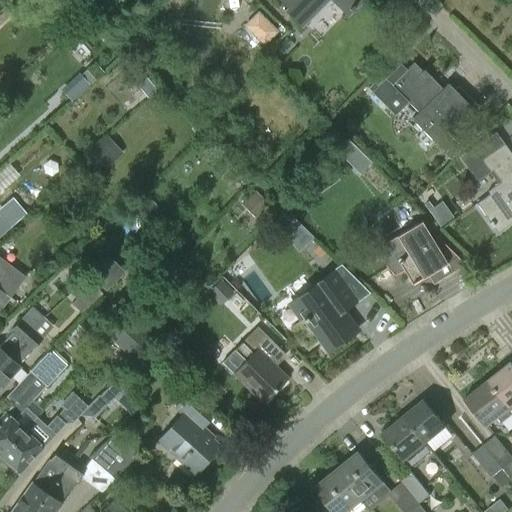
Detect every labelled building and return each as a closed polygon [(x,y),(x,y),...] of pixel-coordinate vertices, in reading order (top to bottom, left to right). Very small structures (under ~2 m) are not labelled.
[(279,0),(303,24),(326,0),(331,0),(347,16),(362,0),(279,0)] [(245,24),(263,43),(275,31),(257,12),(245,24)] [(368,89),(383,104),(395,92),(417,115),(411,120),(435,144),(471,107),(448,84),(439,93),(433,88),(437,84),(424,71),(422,73),(413,63),(406,70),(396,61),(368,89)] [(63,93),(66,96),(72,103),(89,87),(83,81),(80,78),(63,93)] [(148,81),(139,89),(147,98),(156,91),(148,81)] [(511,155),(495,133),(472,150),(490,174),(495,170),(503,181),(487,193),(489,196),(477,205),(498,234),(511,223),(511,155)] [(113,144),(107,138),(87,157),(99,169),(116,153),(110,147),(113,144)] [(453,140),(442,152),(448,157),(459,146),(453,140)] [(348,141),(336,152),(348,164),(359,174),(370,163),(359,152),(348,141)] [(0,193),(20,177),(8,164),(0,171),(0,193)] [(254,191),(240,205),(253,218),(268,204),(254,191)] [(439,227),(452,218),(441,203),(432,209),(428,203),(424,206),(439,227)] [(297,251),(310,237),(283,210),(273,220),(297,251)] [(0,236),(11,227),(1,216),(0,216),(0,236)] [(420,222),(375,250),(387,270),(394,278),(403,272),(412,287),(432,274),(438,283),(465,266),(426,228),(424,229),(420,222)] [(0,291),(10,298),(25,277),(0,258),(0,291)] [(87,271),(105,290),(117,278),(98,260),(87,271)] [(345,312),(357,304),(333,271),(312,287),(314,290),(292,305),(325,351),(356,328),(345,312)] [(230,292),(219,281),(208,292),(219,303),(230,292)] [(101,294),(91,284),(71,304),(81,315),(101,294)] [(128,314),(107,338),(135,362),(156,338),(128,314)] [(0,363),(15,347),(21,341),(32,329),(21,319),(10,332),(11,333),(0,345),(0,363)] [(262,404),(288,378),(270,361),(281,351),(258,328),(234,351),(245,363),(233,375),(262,404)] [(42,339),(32,329),(21,341),(31,350),(42,339)] [(23,355),(15,347),(0,363),(0,389),(19,368),(15,364),(23,355)] [(0,419),(0,456),(23,430),(13,421),(64,365),(49,351),(8,395),(16,403),(6,414),(0,419)] [(511,362),(511,361),(488,380),(510,408),(511,406),(511,362)] [(124,388),(116,380),(99,397),(108,405),(124,388)] [(511,409),(509,409),(510,408),(488,380),(464,399),(487,427),(499,417),(502,423),(511,414),(511,409)] [(194,475),(220,446),(200,429),(215,413),(189,390),(174,408),(182,414),(157,442),(194,475)] [(424,400),(404,417),(425,443),(445,426),(424,400)] [(34,419),(23,430),(0,456),(18,474),(64,424),(57,417),(45,429),(34,419)] [(405,459),(425,443),(404,417),(383,433),(405,459)] [(113,434),(89,457),(113,478),(137,456),(113,434)] [(511,456),(495,435),(484,444),(502,468),(511,480),(511,478),(511,456)] [(492,476),(502,468),(484,444),(473,453),(492,476)] [(49,462),(62,471),(72,458),(59,448),(49,462)] [(360,452),(338,470),(362,500),(375,489),(380,496),(389,488),(360,452)] [(62,471),(53,483),(33,511),(54,511),(59,504),(58,504),(85,467),(72,458),(62,471)] [(351,511),(350,510),(362,500),(338,470),(316,488),(335,511),(351,511)] [(401,481),(402,482),(420,504),(430,495),(411,472),(401,481)] [(11,511),(33,511),(53,483),(43,476),(35,487),(31,484),(11,511)] [(425,511),(420,504),(402,482),(390,491),(407,511),(425,511)] [(124,511),(114,500),(101,511),(124,511)] [(485,511),(503,511),(507,509),(500,501),(485,511)]
